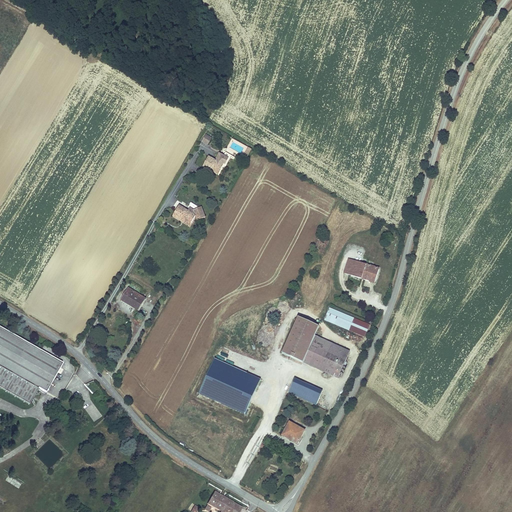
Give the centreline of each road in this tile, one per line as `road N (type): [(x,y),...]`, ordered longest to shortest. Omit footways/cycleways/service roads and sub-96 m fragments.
road 1 (tertiary): [(282,511),(385,321),(460,77),(506,0)]
road 2 (tertiary): [(0,303),(77,353),(155,437),(272,511)]
